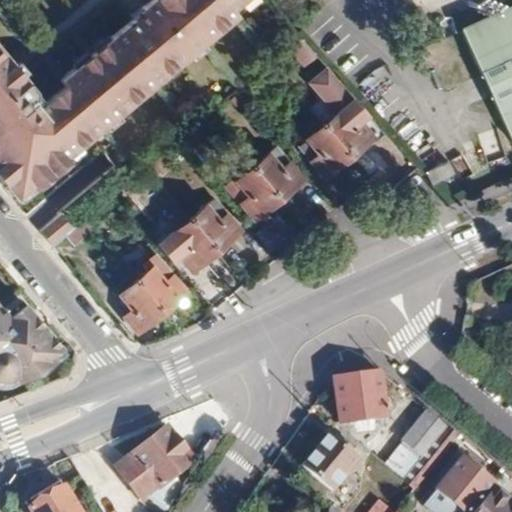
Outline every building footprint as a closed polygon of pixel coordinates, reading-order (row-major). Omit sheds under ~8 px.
[(0,183),(17,205),(77,153),(73,148),(231,19),(226,13),(241,0),(141,0),(131,8),(136,14),(126,23),(124,20),(51,81),(57,88),(27,112),(23,108),(23,92),(0,64),(0,183)] [(299,63),(312,54),(301,38),(288,47),(299,63)] [(511,39),(487,50),(511,105),(511,39)] [(334,117),(321,128),(346,159),(369,140),(357,126),(347,133),(334,117)] [(346,159),(321,128),(299,149),(309,159),(318,151),(320,154),(312,162),(324,178),(346,159)] [(330,173),(346,195),(387,165),(371,143),(330,173)] [(272,153),(249,172),(275,202),(297,184),(272,153)] [(447,162),(426,168),(430,182),(451,175),(447,162)] [(275,202),(249,172),(226,191),(252,221),(275,202)] [(301,195),(253,233),(267,251),(316,214),(301,195)] [(210,203),(187,222),(214,254),(237,236),(210,203)] [(70,231),(65,236),(75,248),(91,234),(81,222),(70,231)] [(214,254),(187,222),(164,241),(156,247),(169,263),(177,257),(191,274),(214,254)] [(146,273),(133,285),(159,317),(181,296),(168,281),(159,289),(146,273)] [(159,317),(133,285),(121,296),(134,312),(124,320),(136,335),(159,317)] [(0,370),(21,374),(31,372),(39,369),(47,362),(43,358),(53,349),(19,308),(5,321),(1,316),(0,316),(0,370)] [(376,373),(329,380),(336,424),(384,418),(376,373)] [(399,443),(418,458),(444,427),(424,412),(399,443)] [(456,437),(444,427),(418,458),(430,467),(456,437)] [(167,429),(117,467),(143,501),(155,492),(162,500),(152,511),(165,511),(181,490),(172,479),(193,463),(167,429)] [(326,436),(301,467),(331,490),(356,459),(326,436)] [(492,485),(461,459),(422,506),(429,511),(469,511),(488,490),(492,485)] [(511,511),(511,508),(488,490),(469,511),(511,511)] [(77,511),(65,491),(30,511),(77,511)] [(369,511),(391,511),(378,501),(369,511)]
